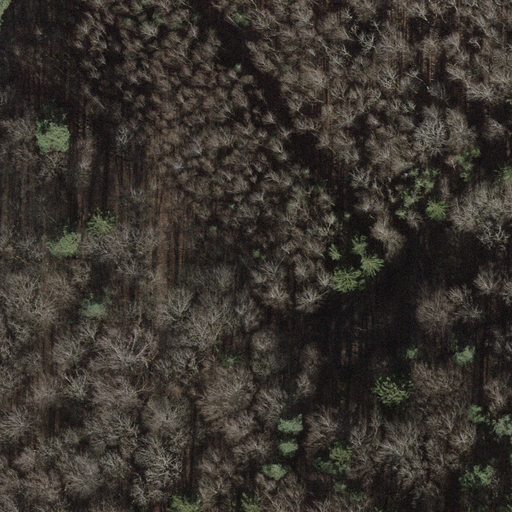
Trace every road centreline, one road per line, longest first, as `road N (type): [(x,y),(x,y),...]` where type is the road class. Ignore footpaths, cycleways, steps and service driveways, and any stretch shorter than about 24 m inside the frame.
road 1 (track): [(511,123),(303,341),(176,511)]
road 2 (track): [(303,341),(372,353),(511,330)]
road 3 (track): [(360,281),(511,258)]
